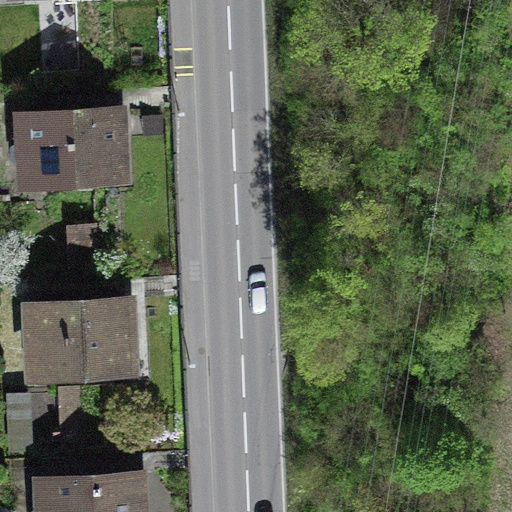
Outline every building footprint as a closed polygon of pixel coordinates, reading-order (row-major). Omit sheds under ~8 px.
[(131,98),(22,102),(25,180),(134,177),(133,136),(131,98)] [(32,291),(33,371),(144,370),(144,329),(143,290),(32,291)] [(81,385),(61,385),(62,426),(82,425),(81,385)] [(32,388),(10,389),(12,446),(34,446),(32,388)] [(152,465),(42,469),(43,511),(153,511),(154,505),(152,465)]
